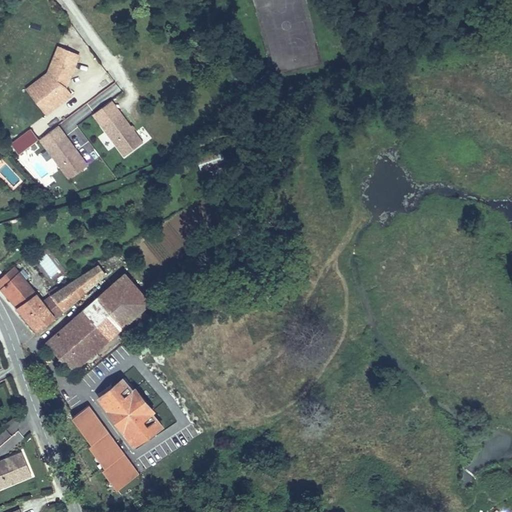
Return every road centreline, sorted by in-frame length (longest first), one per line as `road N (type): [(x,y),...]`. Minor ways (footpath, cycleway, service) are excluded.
road 1 (track): [(0,218),(125,182),(329,91),(406,78),(423,61),(427,41)]
road 2 (tertiary): [(77,511),(0,314)]
road 3 (unknown): [(18,358),(134,259)]
road 4 (unknown): [(69,0),(141,105)]
